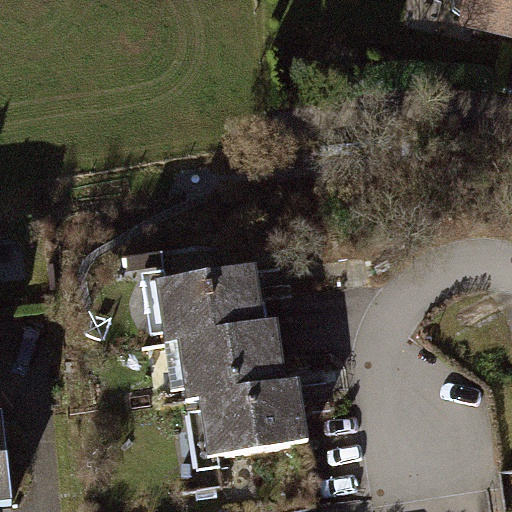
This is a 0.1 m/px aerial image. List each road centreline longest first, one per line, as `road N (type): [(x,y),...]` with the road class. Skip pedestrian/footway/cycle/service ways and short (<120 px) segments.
road 1 (residential): [(511,271),(457,272),(424,285),(398,306),(384,335),(389,414),(427,457)]
road 2 (residential): [(46,511),(31,337)]
